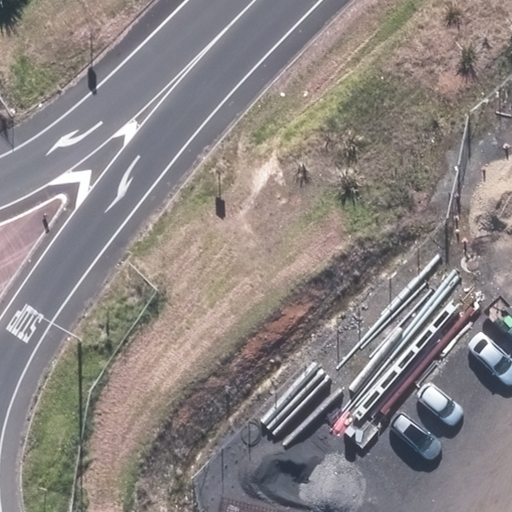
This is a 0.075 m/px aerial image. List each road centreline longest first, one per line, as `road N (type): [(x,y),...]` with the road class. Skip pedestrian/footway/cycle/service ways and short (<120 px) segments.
road 1 (motorway): [(272,0),(70,247),(0,374)]
road 2 (motorway): [(239,0),(16,182),(0,186)]
